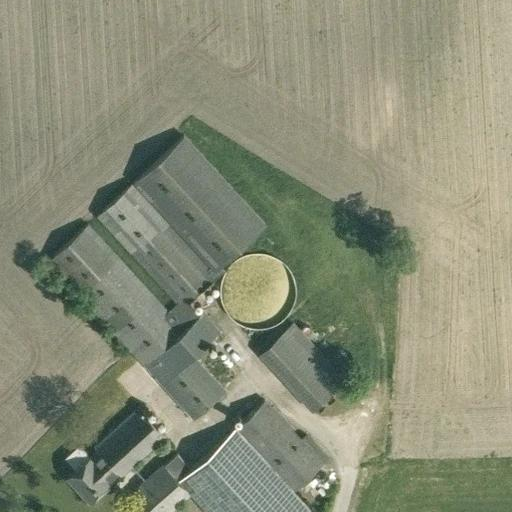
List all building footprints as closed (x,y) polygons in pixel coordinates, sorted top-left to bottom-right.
[(49,258),(193,417),(224,389),(243,371),(234,361),(227,368),(204,343),(220,329),(203,310),(200,313),(184,296),(265,223),(184,132),(98,213),(178,300),(168,310),(88,222),(49,258)] [(220,289),(220,293),(221,296),(221,299),(222,302),(224,305),(225,308),(227,311),(229,314),(231,316),(234,318),(236,320),(239,322),(242,323),(245,325),(248,326),(252,326),(255,327),(258,327),(261,327),(265,326),(268,325),(271,324),(274,323),(277,322),(280,320),(282,318),(285,316),(287,313),(289,310),(291,308),(292,305),(293,302),(294,299),(295,295),(296,292),(296,289),(296,286),(295,282),(294,279),(293,276),(292,273),(291,270),(289,267),(287,264),(285,262),(282,260),(279,258),(277,256),(274,254),(271,253),(267,252),(264,252),(261,251),(258,251),(254,251),(251,252),(248,252),(245,253),(241,255),(239,256),(236,258),(233,260),(231,262),(228,265),(226,268),(225,270),(223,273),(222,276),(221,280),(220,283),(220,286),(220,289)] [(258,352),(311,410),(346,378),(292,320),(258,352)] [(322,462),(264,399),(191,466),(177,479),(208,511),(310,511),(291,491),(322,462)] [(66,476),(88,499),(111,478),(111,477),(117,471),(120,475),(165,434),(139,405),(94,446),(97,449),(90,455),(90,454),(66,476)] [(177,479),(191,466),(176,451),(163,463),(163,462),(137,486),(140,489),(126,501),(135,511),(167,511),(190,492),(177,479)]
